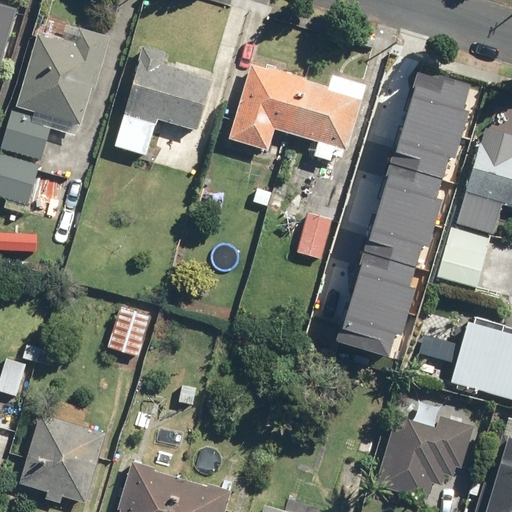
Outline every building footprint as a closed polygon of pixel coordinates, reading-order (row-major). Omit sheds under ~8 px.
[(0,64),(16,9),(0,4),(0,64)] [(75,45),(37,34),(16,106),(81,124),(107,35),(80,27),(75,45)] [(167,53),(143,45),(112,145),(146,155),(157,119),(197,132),(214,79),(164,63),(167,53)] [(329,86),(251,64),(229,139),(269,150),(275,129),(320,142),(316,155),(332,160),(336,146),(348,149),(367,84),(332,74),(329,86)] [(469,92),(417,77),(392,162),(442,177),(449,154),(458,157),(472,108),(465,106),(469,92)] [(51,125),(11,113),(0,149),(40,161),(51,125)] [(511,152),(481,142),(463,198),(496,209),(498,202),(511,206),(511,152)] [(38,165),(0,153),(0,197),(26,205),(38,165)] [(442,182),(390,167),(364,252),(415,267),(422,244),(430,247),(445,198),(438,196),(442,182)] [(332,219),(307,212),(296,253),(320,259),(332,219)] [(492,236),(451,224),(436,276),(477,288),(492,236)] [(415,271),(363,256),(337,341),(388,356),(395,333),(403,336),(418,287),(411,285),(415,271)] [(135,358),(149,316),(118,305),(104,347),(135,358)] [(511,333),(467,320),(449,382),(511,400),(511,333)] [(24,365),(3,358),(0,367),(0,391),(13,396),(24,365)] [(203,381),(184,378),(180,403),(200,406),(203,381)] [(104,433),(38,414),(18,483),(84,502),(104,433)] [(437,427),(396,414),(373,485),(423,501),(429,482),(438,485),(442,474),(451,477),(454,469),(458,470),(471,426),(440,416),(437,427)] [(511,511),(511,437),(500,433),(475,511),(511,511)] [(211,447),(204,447),(201,448),(199,449),(197,451),(195,453),(194,455),(193,458),(192,460),(192,463),(193,466),(193,468),(195,471),(196,473),(198,475),(200,476),(203,477),(205,478),(208,478),(211,478),(213,478),(216,477),(218,475),(220,473),(221,471),(223,469),(224,467),(224,464),(224,461),(224,459),(223,456),(222,454),(220,452),(218,450),(216,448),(214,447),(211,447)] [(331,511),(289,511),(262,504),(259,511),(354,511),(357,505),(355,505),(369,461),(342,453),(329,498),(335,500),(331,511)] [(220,511),(227,493),(131,464),(116,511),(220,511)]
